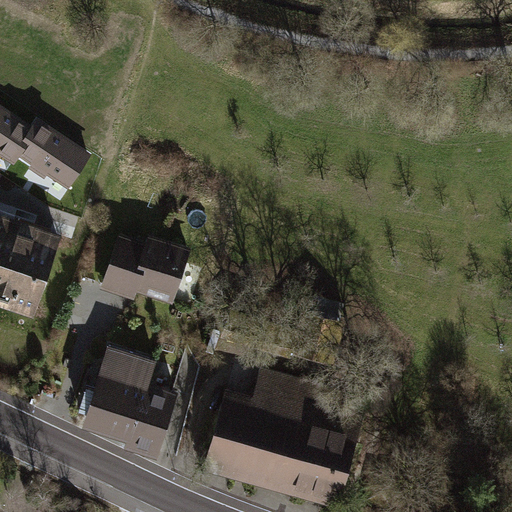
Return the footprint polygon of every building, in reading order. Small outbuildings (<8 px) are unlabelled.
[(69,193),(91,157),(36,123),(31,131),(0,111),(0,159),(11,166),(15,159),(69,193)] [(0,304),(36,315),(58,234),(0,217),(0,304)] [(118,236),(103,291),(173,311),(188,255),(118,236)] [(184,361),(111,341),(85,434),(159,454),(184,361)] [(249,379),(218,478),(328,511),(356,511),(385,421),(249,379)]
